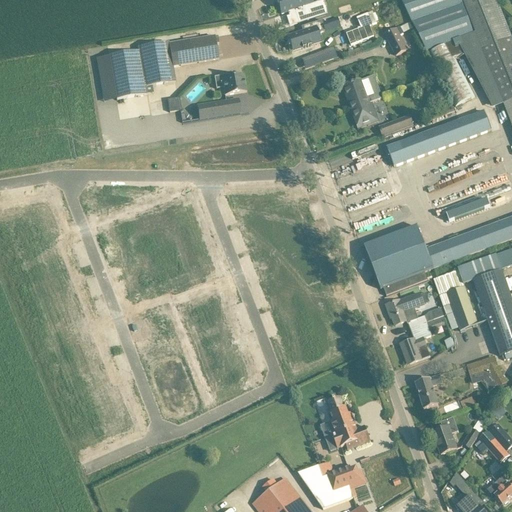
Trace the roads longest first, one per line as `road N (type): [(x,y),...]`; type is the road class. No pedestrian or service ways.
road 1 (unclassified): [(438,511),(312,173)]
road 2 (residential): [(162,437),(278,380),(204,176)]
road 3 (residential): [(64,177),(162,437)]
road 4 (unclassified): [(312,173),(247,0)]
road 5 (residential): [(204,176),(64,177)]
